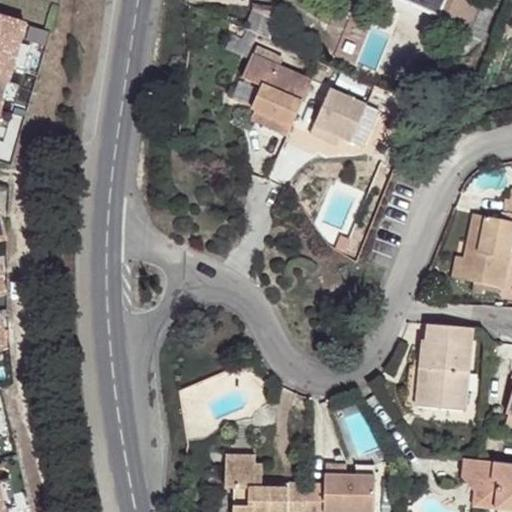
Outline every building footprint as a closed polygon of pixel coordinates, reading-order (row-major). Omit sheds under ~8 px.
[(428,0),(427,5),(441,11),(445,0),(428,0)] [(469,0),(445,0),(441,11),(439,17),(465,28),(476,3),(469,0)] [(251,8),(243,29),(268,39),(271,11),(269,11),(270,7),(254,5),(254,9),(251,8)] [(0,85),(2,78),(5,69),(13,40),(18,21),(0,15),(0,85)] [(17,72),(25,43),(13,40),(5,69),(17,72)] [(257,46),(253,54),(261,58),(265,50),(257,46)] [(253,54),(252,54),(242,77),(261,85),(252,107),(255,109),(251,119),(288,135),(312,80),(280,66),(283,58),(265,50),(261,58),(253,54)] [(0,98),(9,101),(14,82),(2,78),(0,85),(0,98)] [(310,134),(324,140),(328,132),(340,137),(351,142),(367,105),(330,89),(310,134)] [(380,111),(367,105),(351,142),(364,147),(380,111)] [(328,132),(324,140),(337,145),(340,137),(328,132)] [(511,212),(503,212),(494,218),(511,222),(511,212)] [(464,257),(460,279),(474,282),(472,291),(482,293),(483,289),(484,284),(498,288),(502,288),(511,239),(511,222),(494,218),(474,214),(464,257)] [(464,257),(456,256),(451,277),(460,279),(464,257)] [(421,367),(431,368),(429,382),(420,381),(417,405),(466,410),(473,328),(429,324),(428,340),(424,340),(421,367)] [(421,367),(420,381),(429,382),(431,368),(421,367)] [(255,460),(225,459),(225,488),(234,488),(233,511),(270,511),(271,511),(287,511),(286,511),(303,511),(304,482),(284,482),(284,485),(270,485),(270,489),(262,489),(262,464),(255,464),(255,460)] [(511,464),(468,459),(465,478),(485,480),(484,488),(475,491),(473,507),(511,511),(511,464)] [(326,464),(326,472),(356,473),(356,464),(326,464)] [(356,464),(356,473),(374,473),(374,465),(356,464)] [(326,483),(304,482),(303,511),(372,511),(374,473),(356,473),(326,472),(326,483)] [(0,506),(11,504),(4,475),(0,475),(0,506)] [(392,479),(383,478),(382,496),(392,496),(392,479)] [(485,480),(465,478),(475,491),(484,488),(485,480)] [(392,511),(393,497),(382,497),(381,511),(392,511)]
